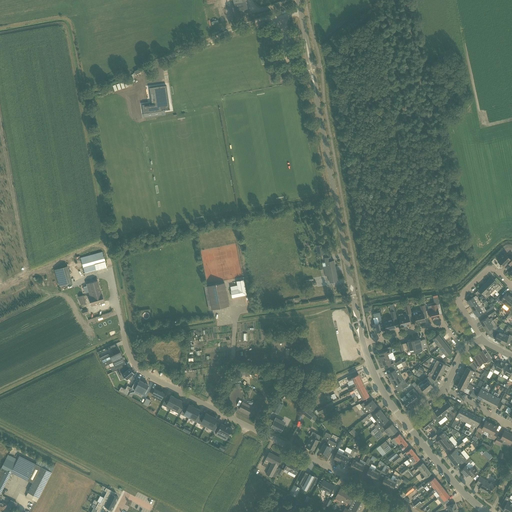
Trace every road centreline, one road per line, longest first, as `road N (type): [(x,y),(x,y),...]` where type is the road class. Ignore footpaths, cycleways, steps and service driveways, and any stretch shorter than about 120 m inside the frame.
road 1 (residential): [(127,494),(136,459),(85,442),(26,405),(77,381),(94,417),(186,468)]
road 2 (tertiary): [(362,344),(298,0)]
road 3 (track): [(369,0),(425,285)]
road 4 (residential): [(411,511),(247,425)]
road 5 (unknown): [(157,74),(154,60),(298,4)]
road 6 (residential): [(247,425),(142,368),(125,336)]
road 7 (track): [(0,393),(125,336)]
